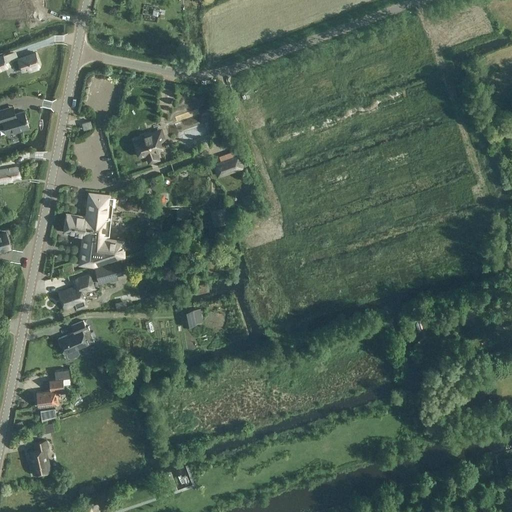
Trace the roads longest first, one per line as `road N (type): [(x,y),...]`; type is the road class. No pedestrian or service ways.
road 1 (unclassified): [(0,441),(75,53)]
road 2 (unclassified): [(75,53),(205,75),(422,0)]
road 3 (track): [(273,215),(272,187),(221,72)]
road 4 (unknown): [(51,176),(99,182),(93,145),(102,94)]
